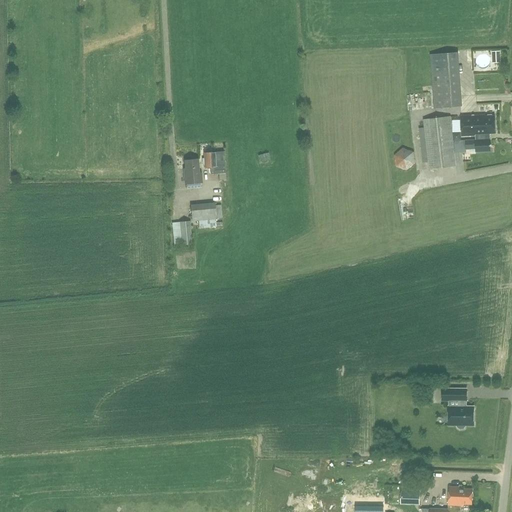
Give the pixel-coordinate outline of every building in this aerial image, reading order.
[(461,107),(457,64),(456,65),(456,52),(433,53),(434,67),(431,67),(434,109),(461,107)] [(476,137),(490,137),(490,134),(495,133),(494,117),(485,118),(485,116),(461,117),(462,137),(476,137)] [(456,167),(454,150),(453,139),(451,117),(423,120),(429,170),(456,167)] [(476,139),(465,139),(465,149),(475,149),(476,153),(491,153),(490,141),(490,137),(476,137),(476,139)] [(406,170),(415,163),(414,151),(402,147),(394,155),(395,166),(406,170)] [(225,173),(224,151),(204,152),(205,169),(210,169),(210,174),(225,173)] [(183,170),(185,185),(201,183),(200,174),(199,174),(198,161),(184,162),(185,170),(183,170)] [(192,222),(201,221),(199,205),(190,206),(192,222)] [(190,222),(180,223),(172,224),(174,245),(182,245),(182,246),(192,245),(190,222)] [(467,389),(442,388),(442,400),(449,400),(449,406),(449,425),(456,425),(457,428),(460,429),(463,429),(465,428),(466,425),(474,425),(474,406),(466,406),(466,401),(467,401),(467,389)] [(449,487),(448,506),(464,507),(464,505),(472,505),(473,490),(465,490),(465,488),(449,487)] [(401,503),(419,504),(420,492),(402,491),(401,503)]
